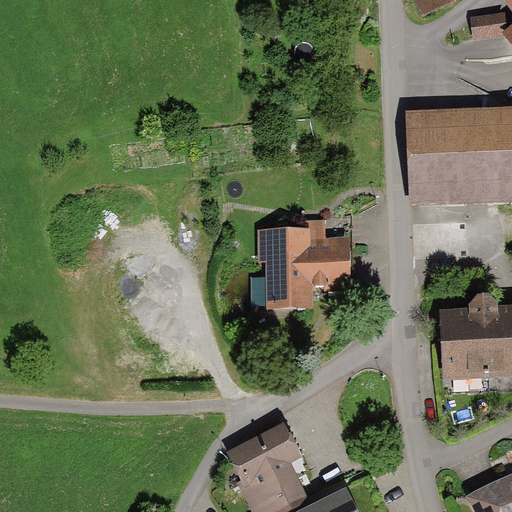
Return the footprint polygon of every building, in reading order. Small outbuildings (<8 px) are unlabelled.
[(454,1),(453,0),(421,0),(417,2),(423,15),(454,1)] [(511,0),(501,0),(511,14),(511,34),(506,39),(511,47),(511,0)] [(501,19),(472,21),(473,39),(503,36),(501,19)] [(511,110),(407,115),(411,209),(511,205),(511,110)] [(303,236),(262,236),(263,312),(312,312),(312,290),(350,290),(349,242),(327,242),(327,221),(303,221),(303,236)] [(469,313),(443,314),(446,384),(511,381),(511,311),(498,312),(498,307),(488,301),(478,301),(469,308),(469,313)] [(284,429),(229,455),(255,511),(274,511),(306,497),(297,479),(291,468),(301,464),(284,429)] [(511,511),(511,476),(468,499),(474,511),(511,511)] [(307,511),(355,511),(346,494),(329,502),(307,511)]
